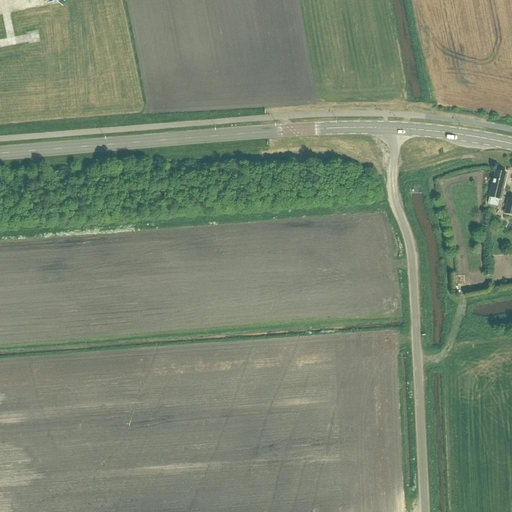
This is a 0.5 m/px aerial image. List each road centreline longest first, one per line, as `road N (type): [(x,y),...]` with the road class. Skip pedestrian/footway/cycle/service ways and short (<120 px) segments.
road 1 (secondary): [(0,153),(394,128)]
road 2 (unclassified): [(424,511),(411,262),(392,199),(394,128)]
